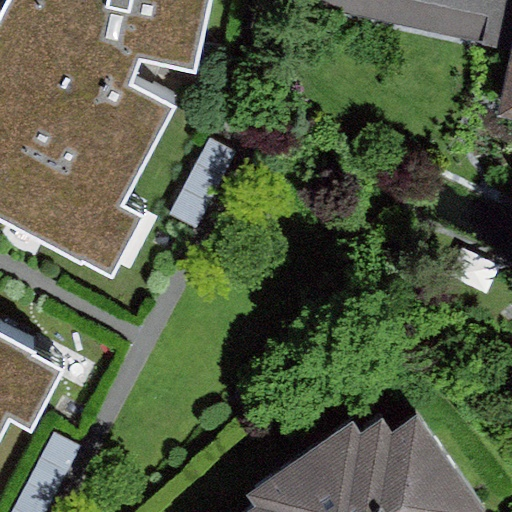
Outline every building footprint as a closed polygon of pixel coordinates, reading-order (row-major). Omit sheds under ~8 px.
[(0,0),(0,186),(109,246),(143,186),(121,174),(176,75),(133,52),(136,43),(141,31),(198,41),(206,0),(0,0)] [(511,0),(315,0),(315,3),(511,46),(511,57),(503,98),(511,99),(511,0)] [(210,133),(171,210),(196,222),(235,145),(210,133)] [(0,403),(8,387),(35,401),(64,337),(0,303),(0,403)] [(258,485),(219,511),(455,511),(488,489),(418,390),(394,408),(383,393),(362,408),(355,397),(249,472),(258,485)] [(55,428),(10,511),(41,511),(79,441),(55,428)]
